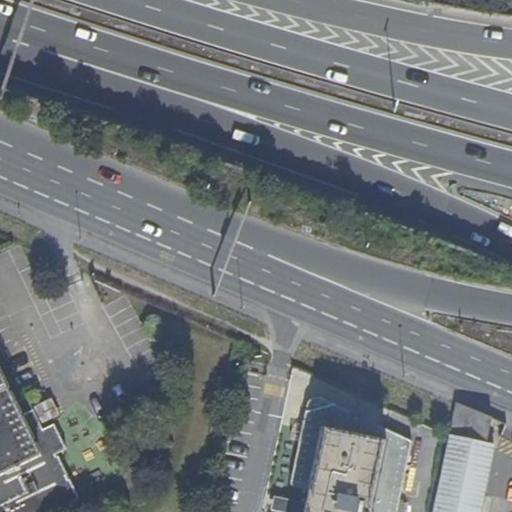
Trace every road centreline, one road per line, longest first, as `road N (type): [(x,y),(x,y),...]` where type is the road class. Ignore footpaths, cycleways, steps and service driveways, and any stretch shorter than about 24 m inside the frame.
road 1 (motorway): [(0,27),(206,125),(425,206),(511,249)]
road 2 (motorway): [(0,25),(511,170)]
road 3 (motorway): [(511,115),(313,65),(143,0)]
road 4 (primary): [(236,265),(511,388)]
road 5 (motorway): [(236,265),(324,262),(511,312)]
road 6 (primary): [(0,167),(236,265)]
road 7 (motorway): [(511,42),(295,0)]
